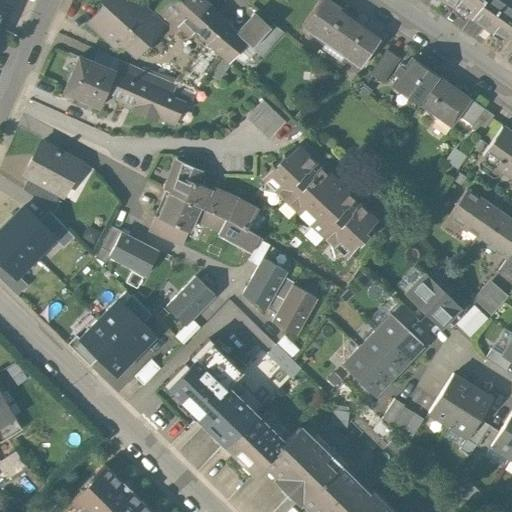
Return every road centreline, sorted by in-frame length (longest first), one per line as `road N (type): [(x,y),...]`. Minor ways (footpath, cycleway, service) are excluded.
road 1 (residential): [(207,511),(0,311)]
road 2 (residential): [(378,0),(511,89)]
road 3 (residential): [(511,383),(456,356),(414,394)]
